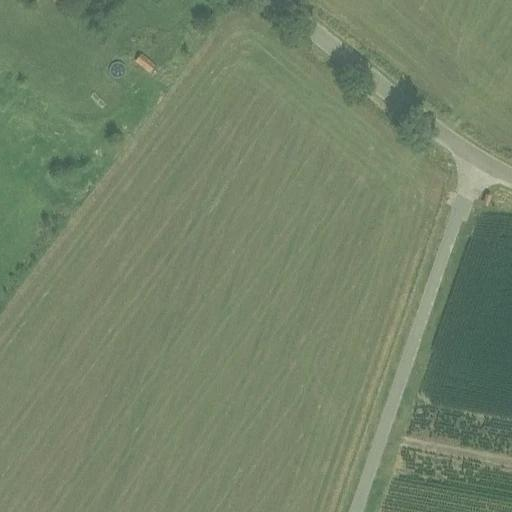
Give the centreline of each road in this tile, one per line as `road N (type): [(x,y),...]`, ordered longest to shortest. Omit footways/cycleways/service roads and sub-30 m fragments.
road 1 (unclassified): [(350,511),(476,159)]
road 2 (unclassified): [(476,159),(275,0)]
